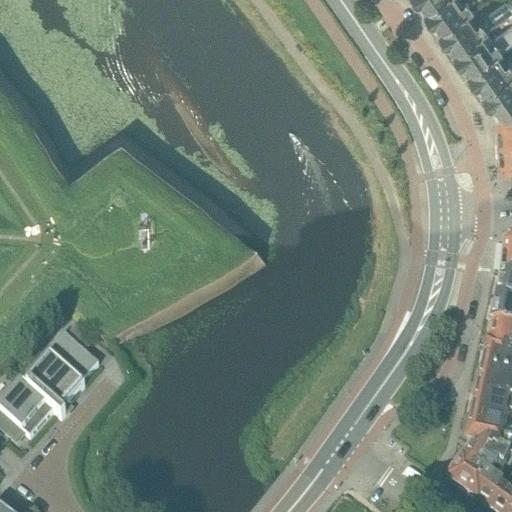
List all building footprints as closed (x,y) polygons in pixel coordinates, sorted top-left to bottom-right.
[(434,0),(425,7),(426,9),(425,12),(429,18),(432,18),(439,28),(467,8),(478,0),(434,0)] [(467,8),(439,28),(440,29),(439,33),(443,39),(447,39),(453,49),(481,30),(511,8),(511,0),(499,0),(479,14),(481,17),(475,21),(467,8)] [(511,8),(481,30),(453,49),(454,50),(454,54),(458,59),(461,60),(468,69),(505,43),(511,38),(511,8)] [(472,80),(475,81),(482,91),(510,71),(511,69),(511,53),(505,43),(468,69),(469,71),(468,74),(472,80)] [(511,70),(510,71),(482,91),(483,92),(482,95),(486,101),(490,101),(494,107),(496,111),(511,109),(511,70)] [(511,109),(496,111),(498,138),(511,137),(511,109)] [(511,137),(498,138),(500,169),(511,168),(511,137)] [(511,239),(511,240),(505,246),(502,275),(510,276),(511,276),(511,239)] [(511,276),(510,276),(502,275),(501,283),(497,286),(496,292),(498,296),(498,298),(511,300),(511,276)] [(492,321),(492,323),(511,326),(511,300),(498,298),(495,308),(492,311),(490,317),(492,321)] [(511,326),(492,323),(492,325),(488,324),(486,334),(489,335),(488,344),(511,349),(511,326)] [(75,324),(65,334),(83,351),(93,341),(75,324)] [(62,413),(84,388),(81,385),(98,366),(63,335),(0,405),(0,413),(1,414),(0,415),(0,428),(5,433),(10,428),(21,438),(24,434),(29,439),(53,413),(61,421),(65,416),(62,413)] [(481,356),(479,368),(511,375),(511,349),(488,344),(485,357),(481,356)] [(511,375),(479,368),(476,380),(480,381),(477,393),(511,401),(511,375)] [(511,401),(477,393),(474,406),(471,405),(468,417),(504,425),(507,414),(511,415),(511,401)] [(498,453),(511,457),(511,441),(501,439),(504,425),(468,417),(466,429),(469,429),(467,441),(472,442),(474,443),(480,447),(481,444),(491,451),(493,449),(498,453)] [(463,458),(495,481),(496,482),(505,468),(504,467),(506,463),(511,464),(511,457),(498,453),(493,449),(491,451),(481,444),(480,447),(474,443),(472,442),(471,447),(467,446),(461,455),(464,457),(463,458)] [(496,482),(495,481),(463,458),(457,465),(454,463),(447,473),(450,475),(446,481),(488,510),(495,498),(503,486),(498,483),(496,482)] [(488,510),(490,511),(511,511),(511,492),(503,486),(495,498),(488,510)]
